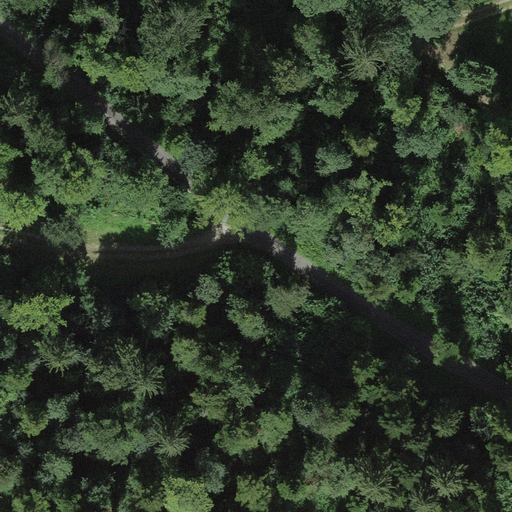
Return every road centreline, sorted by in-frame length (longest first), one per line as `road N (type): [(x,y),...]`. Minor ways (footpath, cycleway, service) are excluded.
road 1 (unclassified): [(0,28),(395,346),(511,406)]
road 2 (track): [(230,220),(138,252),(82,255),(0,240)]
road 3 (track): [(347,0),(511,129)]
